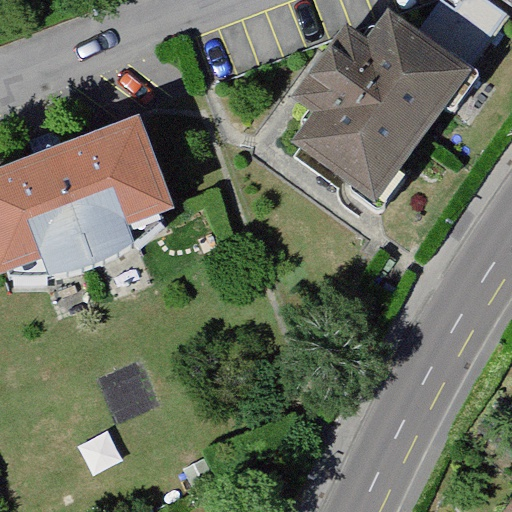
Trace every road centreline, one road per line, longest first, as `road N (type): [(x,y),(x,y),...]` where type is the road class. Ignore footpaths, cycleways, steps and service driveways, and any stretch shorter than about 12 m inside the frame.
road 1 (secondary): [(511,224),(349,511)]
road 2 (residential): [(0,79),(211,0)]
